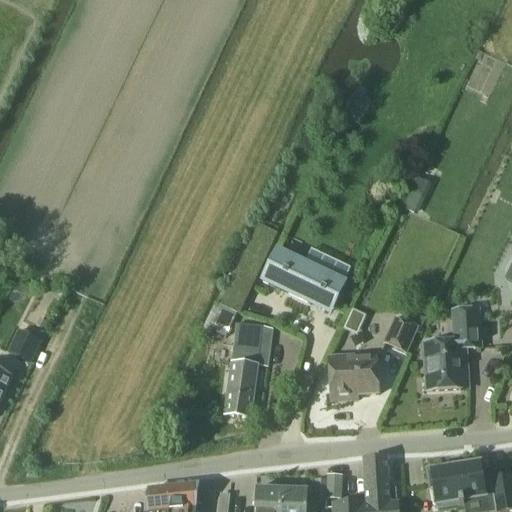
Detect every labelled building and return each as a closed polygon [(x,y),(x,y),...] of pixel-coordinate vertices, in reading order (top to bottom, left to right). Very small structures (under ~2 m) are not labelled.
[(274,239),(257,231),(233,282),(250,290),(274,239)] [(347,285),(277,251),(261,284),(331,318),(347,285)] [(219,310),(209,332),(226,340),(236,317),(219,310)] [(465,356),(478,355),(476,312),(455,313),(457,344),(423,346),(426,394),(459,392),(458,365),(465,365),(465,356)] [(406,355),(417,331),(394,320),(383,345),(406,355)] [(251,421),(263,329),(236,326),(224,418),(251,421)] [(21,348),(16,359),(30,365),(40,344),(26,338),(21,348)] [(330,400),(378,397),(376,363),(328,366),(330,400)] [(277,405),(288,407),(290,393),(279,391),(277,405)] [(364,511),(397,511),(397,505),(395,505),(395,493),(389,493),(387,462),(362,463),(365,506),(364,506),(364,511)] [(484,498),(494,496),(496,511),(511,511),(511,484),(511,479),(491,482),(492,483),(482,485),(479,467),(445,473),(445,469),(426,472),(429,491),(433,490),(436,511),(463,508),(463,503),(484,499),(484,498)] [(341,501),(342,479),(328,478),(327,500),(341,501)] [(327,505),(328,482),(314,481),(312,504),(327,505)] [(195,511),(199,488),(147,493),(145,511),(195,511)] [(254,511),(280,511),(281,493),(255,492),(254,511)] [(281,493),(280,511),(315,511),(316,508),(307,507),(308,494),(281,493)]
